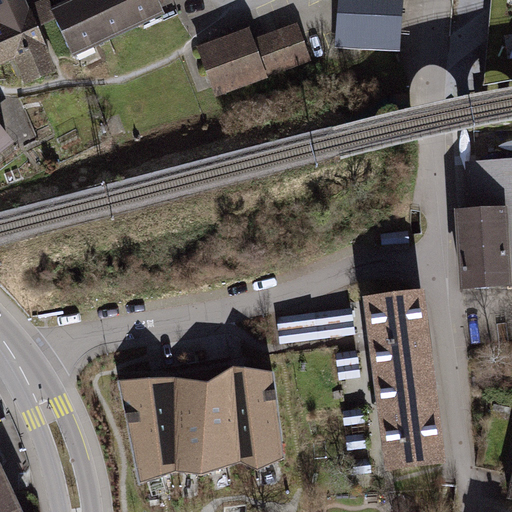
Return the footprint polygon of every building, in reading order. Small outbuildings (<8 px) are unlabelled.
[(17,0),(0,0),(0,69),(11,65),(16,77),(21,75),(26,86),(58,74),(30,5),(21,9),(17,0)] [(56,0),(41,7),(63,60),(162,18),(153,0),(56,0)] [(400,0),(338,0),(334,47),(395,53),(400,0)] [(239,26),(189,41),(206,94),(307,62),(295,24),(243,41),(239,26)] [(511,164),(471,166),(473,214),(460,215),(464,289),(511,286),(511,164)] [(382,235),(382,244),(409,243),(408,234),(382,235)] [(369,303),(391,470),(443,463),(422,296),(369,303)] [(349,309),(276,317),(279,351),(352,343),(349,309)] [(355,354),(334,356),(336,383),(357,381),(355,354)] [(178,380),(122,382),(141,485),(177,473),(202,476),(244,461),(260,470),(282,460),(273,376),(235,370),(209,386),(178,380)] [(345,413),(347,428),(363,426),(361,411),(345,413)] [(362,436),(344,439),(347,455),(365,452),(362,436)] [(0,471),(0,511),(18,511),(4,481),(0,471)]
